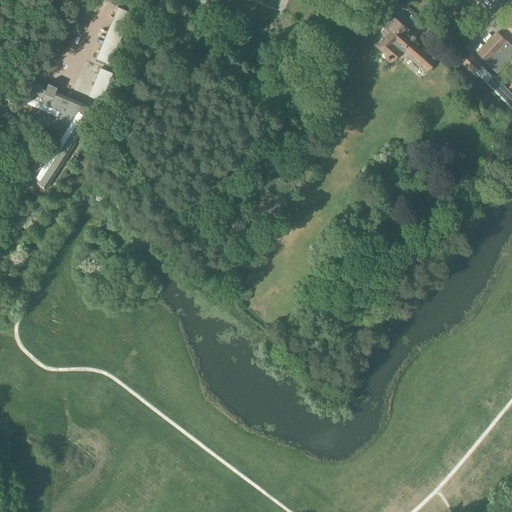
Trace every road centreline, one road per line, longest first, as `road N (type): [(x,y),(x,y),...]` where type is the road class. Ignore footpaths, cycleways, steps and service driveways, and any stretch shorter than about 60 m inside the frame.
road 1 (track): [(290,511),(106,373),(50,369),(33,359),(16,331),(26,286),(0,273)]
road 2 (residential): [(511,123),(384,0)]
road 3 (track): [(511,402),(413,511)]
road 4 (track): [(25,302),(38,292),(74,194)]
